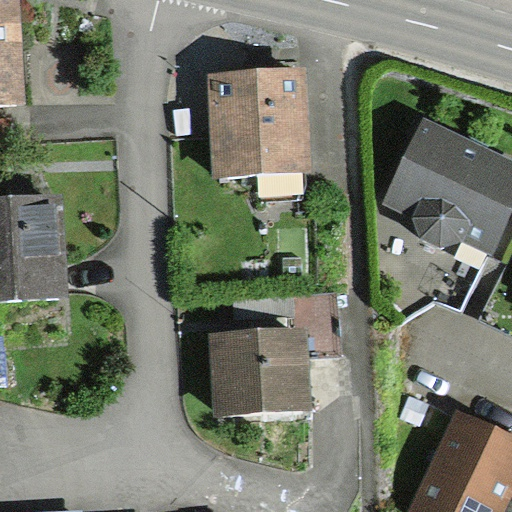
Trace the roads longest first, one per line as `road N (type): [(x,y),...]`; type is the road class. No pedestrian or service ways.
road 1 (residential): [(163,0),(150,60),(148,457)]
road 2 (tertiary): [(343,0),(511,49)]
road 3 (residential): [(148,457),(314,511)]
